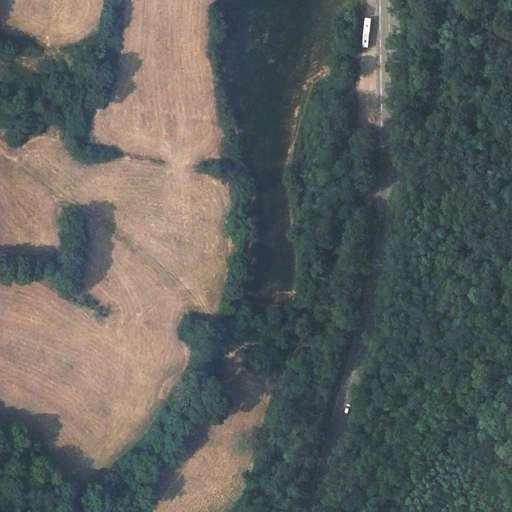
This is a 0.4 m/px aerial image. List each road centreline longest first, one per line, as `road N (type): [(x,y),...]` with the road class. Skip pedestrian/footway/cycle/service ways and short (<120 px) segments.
road 1 (track): [(390,191),(354,209),(318,335),(265,347),(226,344),(189,289),(0,147)]
road 2 (secondary): [(388,0),(390,191),(379,267),(309,511)]
